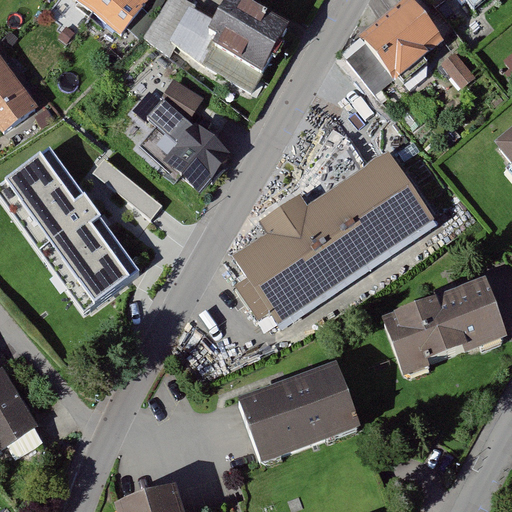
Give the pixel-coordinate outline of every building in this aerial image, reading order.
[(120,49),(148,9),(136,0),(60,0),(120,49)] [(477,0),(435,0),(442,8),(448,4),(458,16),(477,0)] [(249,105),(286,39),(226,5),(212,27),(191,17),(194,11),(176,1),(144,49),(171,67),(175,60),(249,105)] [(442,52),(404,8),(353,51),(360,59),(349,68),(376,100),(388,89),(391,93),(442,52)] [(476,85),(454,60),(440,72),(462,97),(476,85)] [(0,140),(2,144),(39,115),(0,64),(0,140)] [(196,201),(228,164),(187,132),(205,106),(174,88),(151,127),(176,148),(159,167),(196,201)] [(511,135),(491,153),(511,179),(511,135)] [(0,204),(85,318),(141,276),(49,154),(0,190),(0,204)] [(435,224),(390,156),(309,210),(302,199),(260,227),(268,238),(232,262),(246,283),(235,290),(258,325),(271,317),(278,328),(435,224)] [(163,209),(104,162),(92,177),(151,224),(163,209)] [(508,345),(485,282),(381,320),(405,385),(434,374),(431,365),(465,352),(468,359),(508,345)] [(340,368),(239,405),(264,470),(366,435),(340,368)] [(0,454),(36,433),(0,374),(0,454)] [(179,511),(174,494),(118,511),(179,511)]
